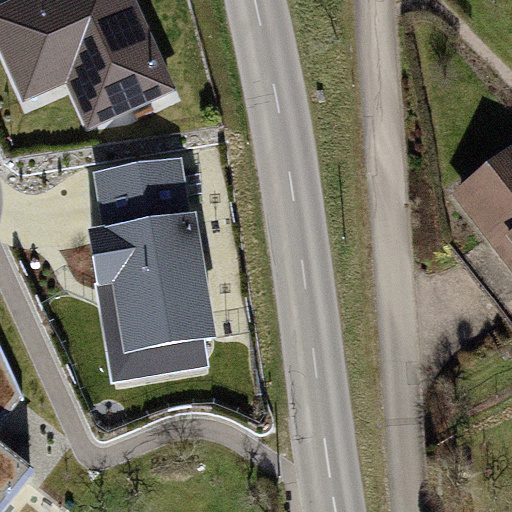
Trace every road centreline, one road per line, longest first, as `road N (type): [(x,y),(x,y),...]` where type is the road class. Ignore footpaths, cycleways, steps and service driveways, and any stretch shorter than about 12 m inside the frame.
road 1 (tertiary): [(250,0),(280,114),(339,511)]
road 2 (residential): [(408,511),(379,0)]
